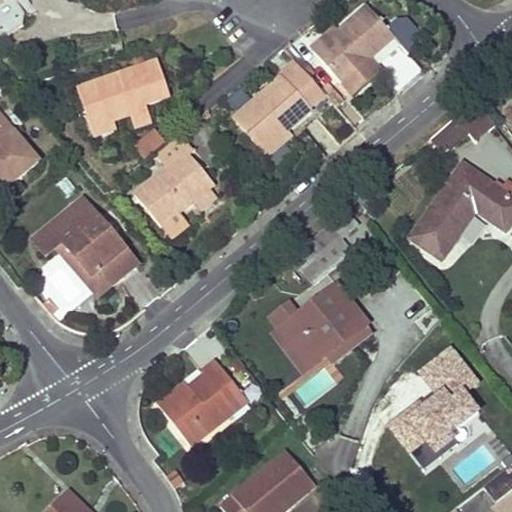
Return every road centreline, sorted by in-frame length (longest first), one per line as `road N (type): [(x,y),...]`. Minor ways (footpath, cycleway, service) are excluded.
road 1 (residential): [(80,397),(189,320),(494,60)]
road 2 (residential): [(165,511),(164,496),(80,397)]
road 3 (residential): [(0,295),(80,397)]
